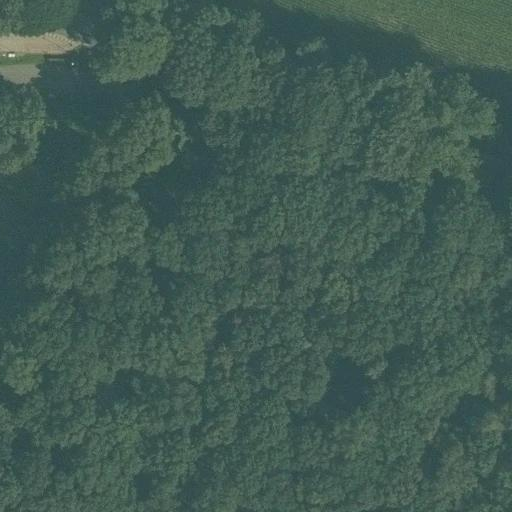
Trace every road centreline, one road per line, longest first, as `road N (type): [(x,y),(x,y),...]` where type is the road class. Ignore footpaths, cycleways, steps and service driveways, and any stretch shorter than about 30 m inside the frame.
road 1 (unclassified): [(511,216),(138,91)]
road 2 (primary): [(511,180),(145,52)]
road 3 (primary): [(145,52),(0,1)]
road 4 (unclassified): [(138,91),(44,74),(0,75)]
